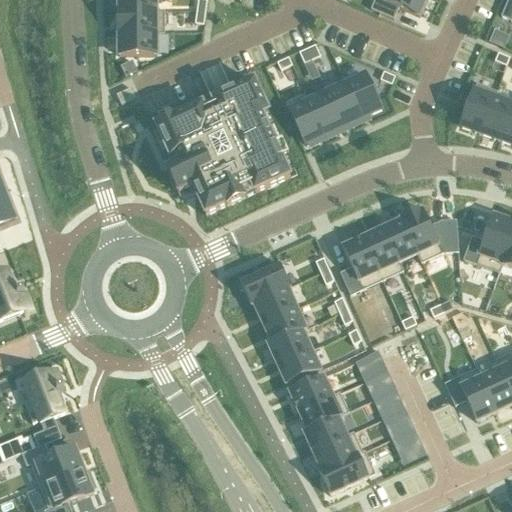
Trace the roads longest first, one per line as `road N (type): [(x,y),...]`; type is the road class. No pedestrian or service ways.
road 1 (residential): [(177,268),(273,221),(426,167)]
road 2 (residential): [(67,0),(82,109),(116,242)]
road 3 (unclassified): [(282,511),(165,320)]
road 4 (unclassified): [(141,332),(244,511)]
road 5 (residential): [(135,92),(315,6)]
road 6 (residential): [(437,60),(315,6)]
